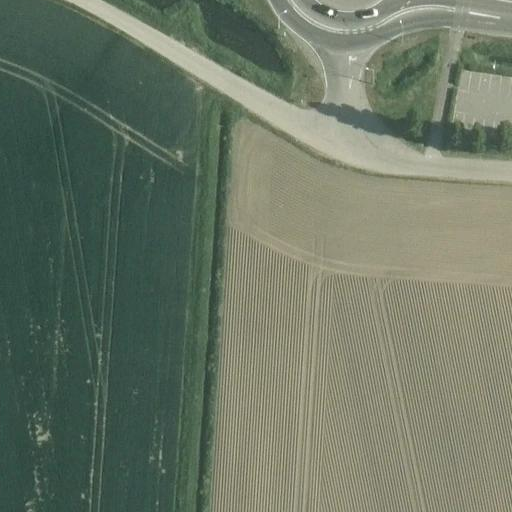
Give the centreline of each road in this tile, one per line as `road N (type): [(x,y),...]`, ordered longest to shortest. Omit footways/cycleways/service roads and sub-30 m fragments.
road 1 (track): [(184,511),(212,77)]
road 2 (unclassified): [(85,0),(335,148)]
road 3 (unclassified): [(511,176),(398,167),(335,148)]
road 4 (primary): [(345,44),(416,20),(467,23),(503,10)]
